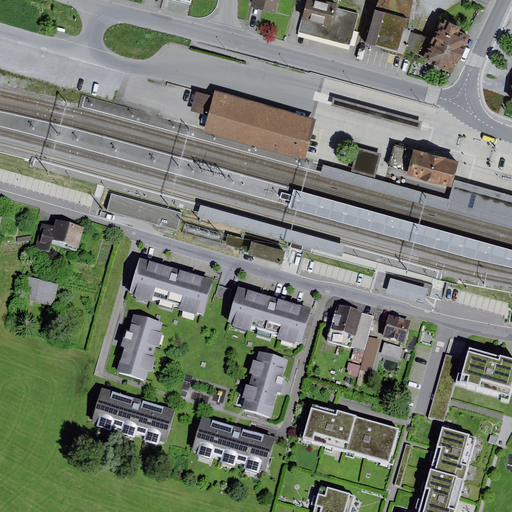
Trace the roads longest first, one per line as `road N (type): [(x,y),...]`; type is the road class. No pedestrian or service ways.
road 1 (residential): [(324,287),(0,191)]
road 2 (unclassified): [(461,102),(223,39)]
road 3 (residential): [(511,335),(324,287)]
road 4 (unclassified): [(223,39),(74,0)]
road 5 (residential): [(324,287),(285,431)]
